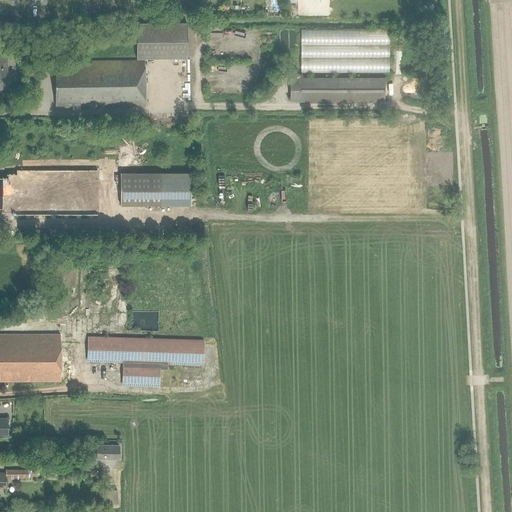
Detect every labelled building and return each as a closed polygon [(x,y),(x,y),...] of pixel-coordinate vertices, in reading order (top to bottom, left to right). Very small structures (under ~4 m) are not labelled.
[(13,10),(11,13),(12,17),(15,18),(18,17),(19,13),(17,10),(13,10)] [(136,24),(137,59),(187,59),(187,23),(136,24)] [(302,71),(390,72),(390,33),(342,33),(342,29),(302,29),(302,71)] [(0,75),(7,76),(7,60),(17,60),(17,52),(6,53),(0,52),(0,75)] [(80,107),(146,105),(145,60),(55,61),(55,106),(80,105),(80,107)] [(385,102),(385,78),(290,78),(290,102),(385,102)] [(13,216),(97,215),(97,171),(17,171),(17,175),(8,175),(8,179),(0,178),(0,207),(2,208),(2,213),(13,213),(13,216)] [(120,206),(154,206),(154,173),(120,173),(120,206)] [(154,173),(154,206),(190,206),(190,173),(154,173)] [(0,381),(61,381),(60,335),(0,335),(0,381)] [(203,365),(203,340),(89,337),(88,361),(124,362),(123,385),(159,386),(159,370),(167,370),(168,364),(203,365)] [(119,459),(119,445),(97,445),(97,458),(119,459)] [(0,487),(6,488),(6,478),(29,478),(29,470),(6,470),(6,473),(0,472),(0,487)]
